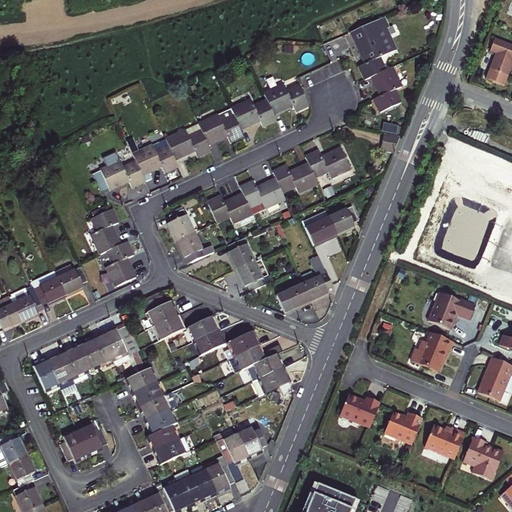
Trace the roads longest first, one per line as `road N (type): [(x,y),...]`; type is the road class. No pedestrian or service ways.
road 1 (residential): [(5,355),(77,509),(144,478),(107,398)]
road 2 (residential): [(167,278),(144,226),(146,210),(322,124),(326,82)]
road 3 (residential): [(332,347),(439,85)]
road 4 (residential): [(5,355),(167,278)]
road 5 (residential): [(167,278),(332,347)]
road 6 (residential): [(356,363),(511,428)]
road 7 (residential): [(272,493),(332,347)]
